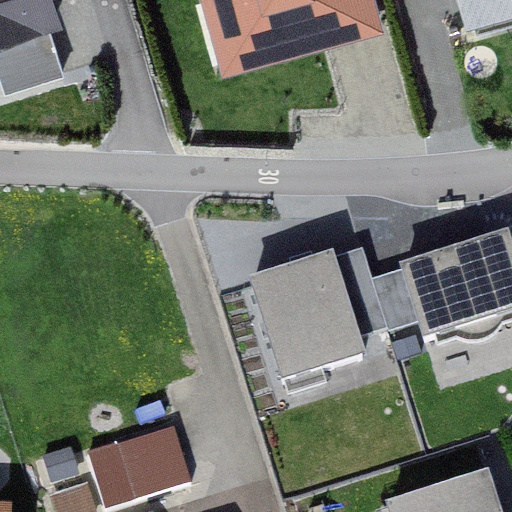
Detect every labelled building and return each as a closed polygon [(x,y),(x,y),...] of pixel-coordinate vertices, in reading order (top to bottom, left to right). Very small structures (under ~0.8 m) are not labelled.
[(0,0),(0,84),(7,105),(65,86),(49,36),(60,33),(48,0),(0,0)] [(374,0),(200,0),(222,78),(384,33),(374,0)] [(511,3),(511,0),(474,0),(478,13),(511,3)] [(421,335),(511,307),(511,237),(509,227),(398,261),(421,335)] [(355,270),(277,293),(306,391),(384,368),(355,270)] [(119,511),(111,489),(64,505),(66,511),(119,511)] [(500,511),(496,494),(435,511),(500,511)] [(10,511),(11,502),(0,501),(0,511),(10,511)]
